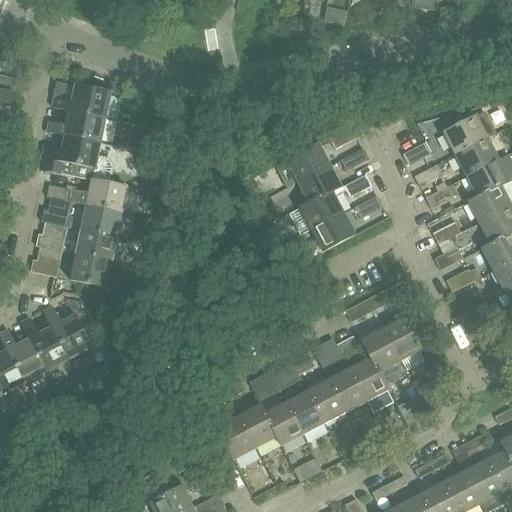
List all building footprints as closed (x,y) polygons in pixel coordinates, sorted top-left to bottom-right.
[(416,0),(416,4),(414,10),(425,12),(437,13),(437,10),(438,9),(439,0),(416,0)] [(53,109),(70,113),(107,120),(112,94),(75,86),(72,102),(55,99),(53,109)] [(0,147),(4,149),(15,95),(0,91),(0,147)] [(102,145),(107,120),(70,113),(67,127),(50,124),(48,133),(65,137),(102,145)] [(454,156),(488,139),(477,117),(443,135),(454,156)] [(329,139),(319,145),(285,162),(297,185),(330,167),(321,150),(332,144),(336,151),(358,139),(352,127),(329,139)] [(144,129),(135,128),(133,138),(142,140),(144,129)] [(99,159),(102,145),(65,137),(62,152),(45,148),(40,171),(92,182),(107,185),(112,162),(99,159)] [(454,156),(465,177),(499,160),(488,139),(454,156)] [(420,147),(414,150),(402,156),(408,168),(431,156),(425,144),(420,147)] [(363,150),(341,162),(348,173),(370,161),(363,150)] [(465,177),(477,199),(502,188),(511,183),(499,160),(465,177)] [(342,190),(330,167),(297,185),(308,206),(333,193),(333,194),(342,190)] [(141,191),(154,193),(157,179),(145,176),(141,191)] [(342,190),(333,194),(333,193),(308,206),(300,210),(311,232),(344,215),(335,198),(346,192),(350,200),(372,188),(366,177),(344,189),(342,190)] [(441,178),(418,189),(424,200),(446,189),(441,178)] [(246,185),(251,195),(259,191),(254,181),(246,185)] [(86,207),(123,215),(128,190),(107,185),(92,182),(89,195),(75,192),(49,187),(47,198),(86,207)] [(468,203),(479,225),(511,207),(502,188),(477,199),(468,203)] [(377,197),(355,209),(361,221),(384,209),(377,197)] [(270,198),(256,206),(259,212),(273,204),(270,198)] [(451,199),(428,210),(434,222),(457,211),(451,199)] [(81,232),(118,239),(123,215),(86,207),(81,232)] [(511,207),(479,225),(490,246),(511,236),(511,207)] [(67,229),(70,217),(44,212),(41,224),(67,229)] [(311,232),(322,254),(355,237),(344,215),(311,232)] [(454,223),(431,235),(437,246),(460,234),(454,223)] [(265,241),(273,237),(269,229),(261,233),(265,241)] [(113,264),(118,239),(81,232),(76,257),(113,264)] [(138,235),(136,243),(146,245),(148,237),(138,235)] [(493,272),(511,262),(511,236),(490,246),(482,250),(493,272)] [(64,242),(42,237),(39,237),(36,249),(39,249),(62,254),(64,242)] [(458,249),(435,261),(441,272),(464,260),(458,249)] [(71,282),(108,290),(113,264),(76,257),(71,282)] [(511,262),(493,272),(505,294),(511,290),(511,262)] [(31,274),(33,274),(57,280),(59,269),(33,263),(31,274)] [(477,270),(470,274),(475,282),(481,279),(477,270)] [(469,271),(447,283),(453,294),(475,282),(470,274),(469,271)] [(368,301),(374,313),(396,301),(390,290),(368,301)] [(480,292),(458,304),(464,315),(486,304),(480,292)] [(352,324),(374,313),(368,301),(346,313),(352,324)] [(61,324),(53,309),(44,314),(52,330),(69,362),(93,350),(76,316),(61,324)] [(484,333),(498,326),(492,315),(469,326),(475,338),(484,333)] [(401,364),(423,352),(406,319),(383,331),(401,364)] [(47,374),(69,362),(52,330),(39,336),(31,320),(22,325),(30,341),(47,374)] [(379,375),(380,375),(401,364),(383,331),(361,343),(370,360),(371,359),(379,375)] [(24,386),(47,374),(30,341),(17,347),(9,332),(0,336),(0,339),(7,353),(24,386)] [(338,347),(343,357),(359,349),(353,338),(338,347)] [(327,366),(343,357),(338,347),(321,355),(327,366)] [(2,397),(24,386),(7,353),(0,356),(0,395),(1,398),(2,397)] [(350,370),(367,404),(389,392),(380,375),(379,375),(371,359),(370,360),(350,370)] [(316,371),(310,361),(295,369),(300,379),(316,371)] [(284,388),(300,379),(295,369),(278,378),(284,388)] [(346,415),(367,404),(350,370),(329,381),(346,415)] [(434,374),(425,378),(432,392),(438,382),(434,374)] [(325,426),(346,415),(329,381),(308,392),(325,426)] [(269,382),(253,391),(259,402),(274,393),(269,382)] [(242,384),(226,393),(232,404),(248,395),(242,384)] [(304,437),(325,426),(308,392),(286,404),(304,437)] [(216,412),(232,404),(226,393),(210,401),(216,412)] [(0,418),(10,413),(2,397),(1,398),(0,395),(0,418)] [(61,400),(64,406),(74,402),(70,395),(61,400)] [(424,408),(419,396),(411,401),(418,416),(424,408)] [(282,448),(304,437),(286,404),(266,415),(278,440),(282,448)] [(261,406),(239,418),(257,451),(278,440),(266,415),(261,406)] [(499,427),(511,420),(511,412),(511,411),(495,419),(499,427)] [(234,463),(257,451),(239,418),(217,429),(234,463)] [(493,441),(488,434),(473,442),(477,450),(493,441)] [(511,436),(500,443),(505,452),(505,451),(511,464),(511,436)] [(461,458),(477,450),(473,442),(457,450),(461,458)] [(511,489),(511,464),(505,451),(505,452),(484,463),(501,496),(511,489)] [(430,464),(434,472),(450,464),(446,456),(430,464)] [(0,471),(8,467),(4,459),(0,461),(0,471)] [(315,460),(293,472),(301,486),(302,485),(323,474),(315,460)] [(462,474),(480,507),(482,511),(491,511),(505,504),(501,496),(484,463),(462,474)] [(418,480),(434,472),(430,464),(414,473),(418,480)] [(441,485),(455,511),(469,511),(480,507),(462,474),(441,485)] [(208,495),(215,491),(207,475),(200,479),(208,495)] [(407,486),(403,478),(388,487),(392,494),(407,486)] [(284,483),(275,488),(280,496),(289,492),(284,483)] [(428,511),(455,511),(441,485),(420,496),(428,511)] [(153,511),(190,511),(194,510),(183,488),(171,494),(167,487),(146,498),(153,511)] [(376,503),(392,494),(388,487),(372,495),(376,503)] [(399,507),(401,511),(428,511),(420,496),(399,507)] [(361,511),(356,501),(345,507),(347,511),(361,511)] [(214,507),(217,511),(226,511),(222,503),(214,507)]
